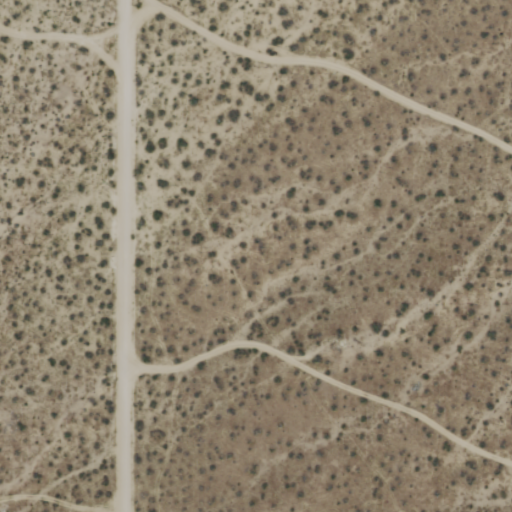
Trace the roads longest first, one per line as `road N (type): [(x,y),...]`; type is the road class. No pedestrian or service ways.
road 1 (track): [(127,0),(123,511)]
road 2 (track): [(125,367),(249,338),(511,460)]
